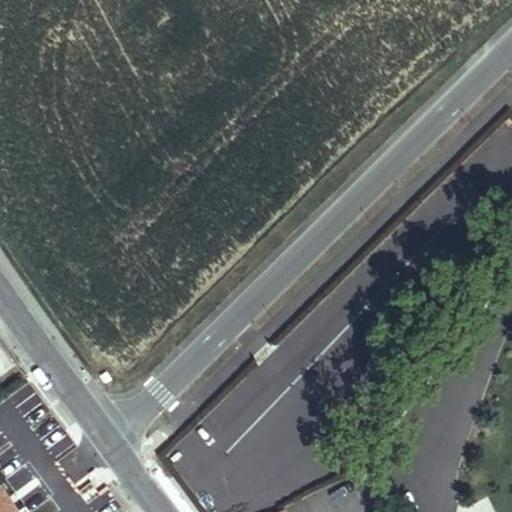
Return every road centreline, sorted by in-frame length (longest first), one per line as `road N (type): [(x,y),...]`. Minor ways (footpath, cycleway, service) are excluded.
road 1 (residential): [(111,444),(511,60)]
road 2 (residential): [(111,444),(0,293)]
